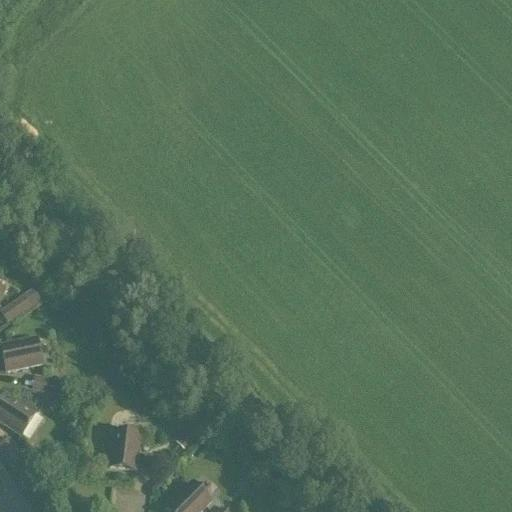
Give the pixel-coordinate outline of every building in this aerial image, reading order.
[(0,313),(0,315),(7,325),(31,309),(24,298),(0,313)] [(0,348),(6,374),(41,367),(36,341),(0,348)] [(33,378),(31,393),(58,398),(61,383),(33,378)] [(35,416),(5,396),(0,403),(0,424),(20,438),(35,416)] [(188,431),(176,444),(185,453),(198,441),(188,431)] [(109,470),(135,473),(139,437),(113,434),(109,470)] [(0,445),(0,452),(12,469),(24,460),(9,439),(0,445)] [(166,510),(167,511),(201,511),(210,504),(191,485),(166,510)]
